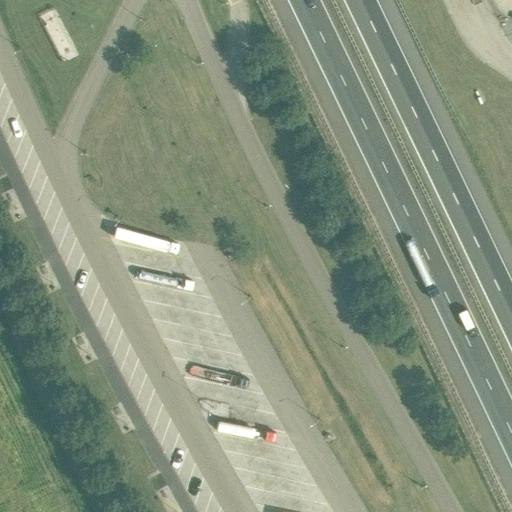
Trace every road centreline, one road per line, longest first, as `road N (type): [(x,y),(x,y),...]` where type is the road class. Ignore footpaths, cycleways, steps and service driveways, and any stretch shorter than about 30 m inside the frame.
road 1 (motorway): [(305,0),(511,434)]
road 2 (motorway): [(511,314),(362,0)]
